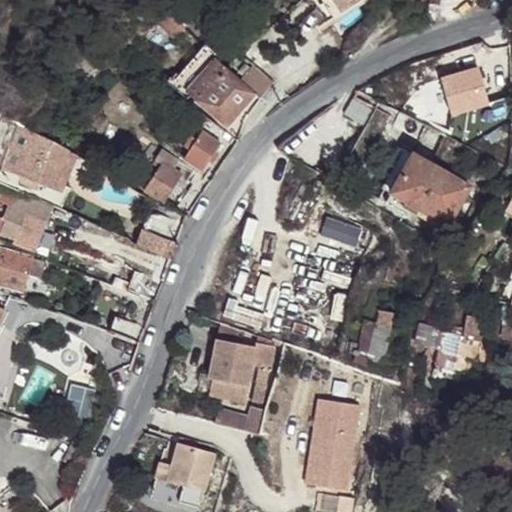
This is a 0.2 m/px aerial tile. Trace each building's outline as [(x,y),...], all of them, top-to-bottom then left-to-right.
[(360,0),(328,0),(338,15),(360,0)] [(181,100),(185,95),(213,65),(216,61),(203,49),(167,89),(181,100)] [(213,65),(185,95),(223,127),(250,97),(213,65)] [(465,65),(448,90),(463,99),(480,75),(465,65)] [(350,102),(341,119),(362,129),(371,113),(350,102)] [(203,120),(193,112),(177,133),(187,139),(180,150),(186,154),(180,162),(200,173),(217,146),(200,134),(194,142),(190,139),(203,120)] [(441,138),(397,115),(388,131),(414,143),(406,157),(409,159),(387,197),(382,206),(395,214),(397,210),(401,204),(445,229),(466,190),(429,170),(441,138)] [(36,137),(31,148),(17,178),(19,178),(16,185),(35,192),(38,186),(52,192),(66,154),(36,137)] [(17,178),(31,148),(15,143),(4,172),(17,178)] [(158,153),(154,163),(171,172),(175,163),(158,153)] [(60,195),(75,159),(66,154),(52,192),(60,195)] [(409,159),(406,157),(402,155),(380,193),(387,197),(409,159)] [(171,172),(154,163),(140,183),(146,188),(142,194),(161,205),(180,177),(171,172)] [(172,213),(184,219),(201,195),(190,187),(172,213)] [(0,223),(0,236),(15,242),(37,250),(47,221),(51,211),(4,194),(0,204),(0,207),(9,212),(5,225),(0,223)] [(401,204),(397,210),(445,237),(449,231),(445,229),(401,204)] [(133,248),(169,261),(174,247),(138,233),(133,248)] [(37,250),(15,242),(13,249),(34,258),(37,250)] [(0,279),(9,254),(0,251),(0,279)] [(9,254),(0,279),(0,285),(20,291),(25,275),(38,279),(43,264),(9,254)] [(125,293),(153,304),(160,285),(133,274),(125,293)] [(390,317),(375,314),(373,327),(360,324),(354,358),(352,358),(349,368),(363,371),(364,363),(382,367),(382,364),(396,367),(404,334),(387,331),(390,317)] [(110,334),(139,345),(145,329),(115,319),(110,334)] [(440,331),(416,325),(412,345),(436,351),(432,367),(467,376),(473,363),(481,323),(464,319),(462,332),(451,330),(449,335),(440,334),(440,331)] [(272,345),(255,339),(254,345),(271,350),(272,345)] [(268,373),(271,350),(254,345),(253,350),(213,344),(205,384),(245,392),(249,371),(256,373),(249,405),(260,407),(266,373),(268,373)] [(166,372),(161,386),(174,389),(179,376),(166,372)] [(174,389),(193,394),(197,381),(179,376),(174,389)] [(237,418),(233,431),(254,436),(260,415),(247,411),(244,420),(237,418)] [(195,446),(175,440),(173,446),(193,451),(195,446)] [(85,446),(71,441),(60,464),(74,470),(85,446)] [(166,470),(162,484),(201,494),(211,456),(193,451),(173,446),(166,470)] [(166,470),(155,466),(151,481),(162,484),(166,470)]
